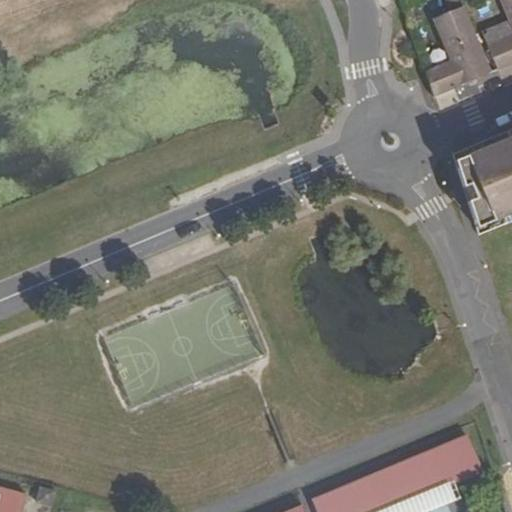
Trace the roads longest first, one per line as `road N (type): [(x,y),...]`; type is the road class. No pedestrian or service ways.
road 1 (residential): [(0,300),(341,158),(361,157)]
road 2 (residential): [(511,418),(457,261),(407,169)]
